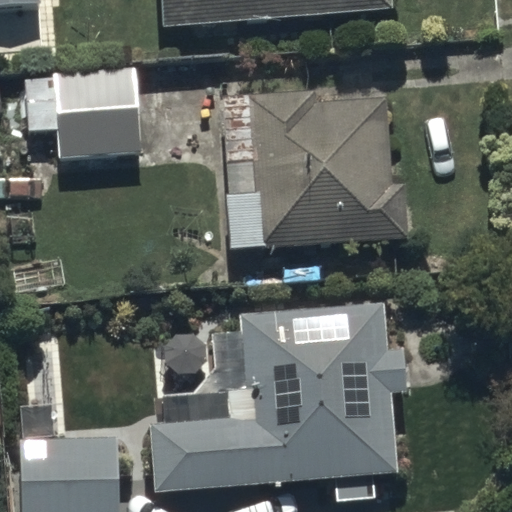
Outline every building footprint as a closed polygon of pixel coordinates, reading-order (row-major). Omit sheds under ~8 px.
[(0,0),(0,10),(37,8),(36,0),(0,0)] [(159,0),(162,28),(390,12),(389,0),(159,0)] [(141,155),(140,144),(154,143),(149,80),(136,81),(135,70),(25,78),(29,132),(57,130),(59,161),(141,155)] [(227,194),(231,253),(407,240),(403,187),(387,188),(381,102),(312,106),(311,90),(249,95),(255,192),(227,194)] [(154,428),(158,491),(338,481),(339,499),(376,497),(375,478),(397,477),(392,393),(405,393),(403,351),(388,352),(385,304),(243,312),(247,387),(195,390),(197,425),(154,428)] [(116,511),(116,441),(18,441),(17,511),(116,511)]
